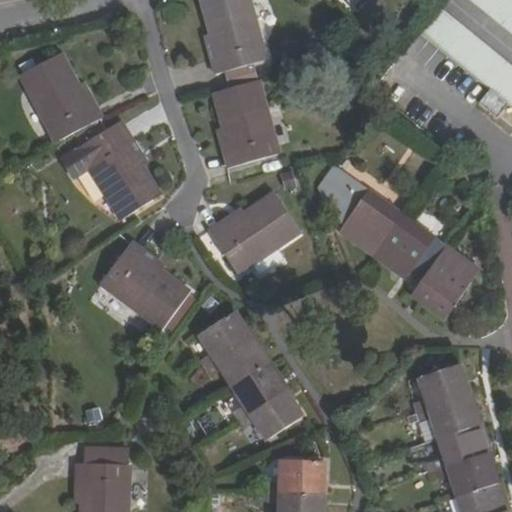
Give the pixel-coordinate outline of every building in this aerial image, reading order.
[(260,59),(243,0),(199,0),(216,58),(208,60),(212,73),(260,59)] [(511,0),(475,0),(511,28),(511,0)] [(511,62),(437,3),(419,27),(496,88),(485,102),(503,116),(511,104),(511,62)] [(18,75),(54,139),(98,116),(90,103),(84,106),(55,54),(18,75)] [(275,151),(254,79),(213,91),(229,150),(223,151),(227,165),(275,151)] [(78,155),(117,218),(155,196),(123,144),(129,140),(122,128),(78,155)] [(477,267),(330,162),(311,189),(337,207),(333,213),(348,224),(343,231),(400,272),(405,264),(430,282),(420,295),(445,312),(477,267)] [(88,174),(77,179),(92,207),(103,201),(88,174)] [(205,228),(233,270),(296,230),(272,193),(222,225),(218,220),(205,228)] [(132,241),(102,282),(162,326),(187,292),(138,256),(143,249),(132,241)] [(264,439),(300,417),(231,311),(197,334),(209,353),(201,358),(212,376),(220,370),(242,405),(234,410),(245,427),(253,422),(264,439)] [(506,511),(458,365),(418,379),(425,400),(414,404),(420,422),(431,418),(444,457),(433,461),(440,481),(451,477),(462,511),(506,511)] [(318,511),(319,464),(279,463),(279,483),(268,483),(267,502),(278,502),(277,511),(318,511)] [(79,511),(123,511),(124,465),(73,464),(73,479),(80,479),(79,511)]
